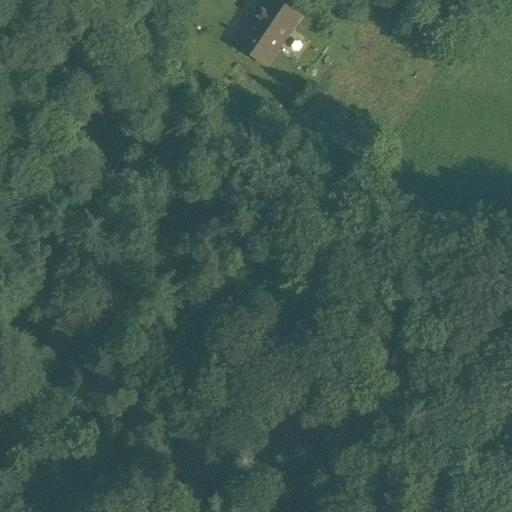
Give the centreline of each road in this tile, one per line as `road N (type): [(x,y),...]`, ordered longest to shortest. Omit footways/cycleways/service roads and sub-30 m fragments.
road 1 (track): [(0,390),(129,275),(230,235),(191,204),(131,84)]
road 2 (unclassified): [(511,426),(459,340),(411,297),(356,269),(230,235)]
road 3 (unknown): [(0,232),(129,275)]
